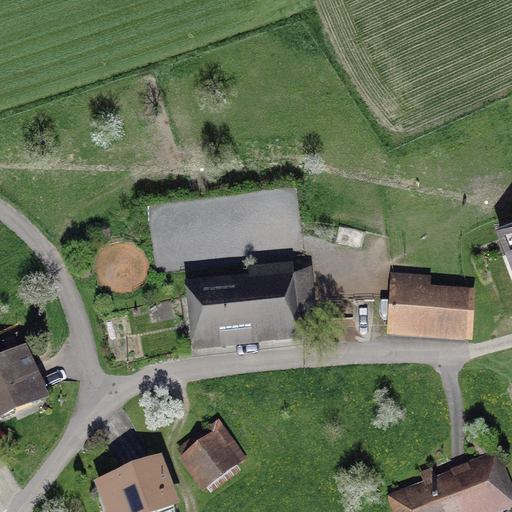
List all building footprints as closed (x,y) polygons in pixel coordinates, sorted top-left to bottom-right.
[(511,216),(490,226),(511,279),(511,216)] [(363,227),(335,224),(332,248),(360,251),(363,227)] [(190,294),(195,342),(312,329),(309,299),(319,298),(316,275),(292,278),(290,263),(246,268),(249,288),(190,294)] [(387,277),(384,337),(470,342),(473,291),(428,289),(429,279),(387,277)] [(0,419),(51,395),(25,342),(0,354),(0,419)] [(175,461),(203,497),(247,462),(219,427),(175,461)] [(511,487),(498,452),(386,497),(392,511),(497,511),(511,506),(511,487)] [(151,462),(90,486),(100,511),(155,511),(169,507),(151,462)]
